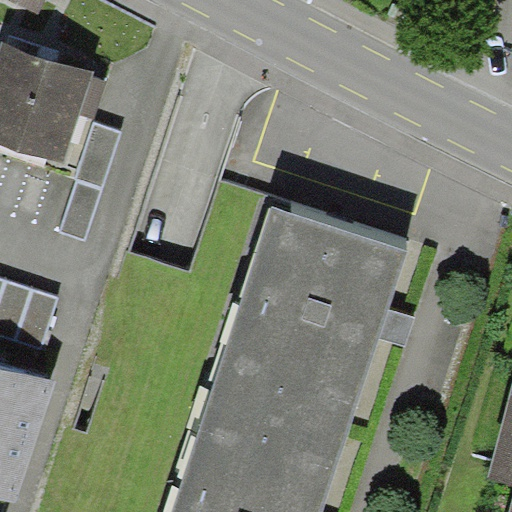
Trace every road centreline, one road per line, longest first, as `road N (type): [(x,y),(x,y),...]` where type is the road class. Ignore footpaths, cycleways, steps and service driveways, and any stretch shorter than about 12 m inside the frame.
road 1 (unknown): [(168,0),(20,511)]
road 2 (tertiary): [(511,145),(226,0)]
